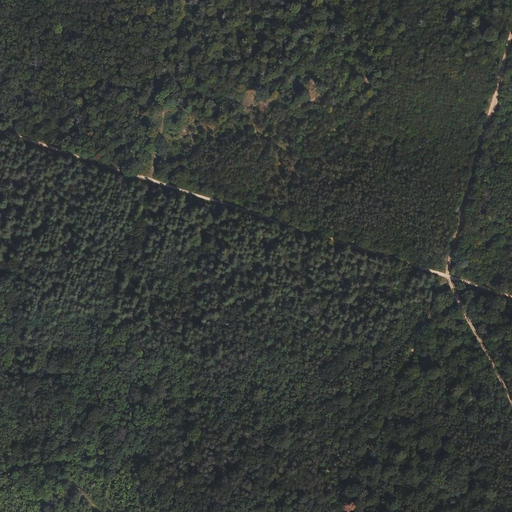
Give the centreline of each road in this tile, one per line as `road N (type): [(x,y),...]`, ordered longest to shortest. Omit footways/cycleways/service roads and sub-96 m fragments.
road 1 (track): [(511,296),(0,131)]
road 2 (unknown): [(511,29),(445,276),(339,511)]
road 3 (track): [(62,460),(151,180),(184,0)]
road 4 (track): [(0,472),(62,460),(220,479),(400,374)]
road 5 (track): [(445,276),(511,404)]
